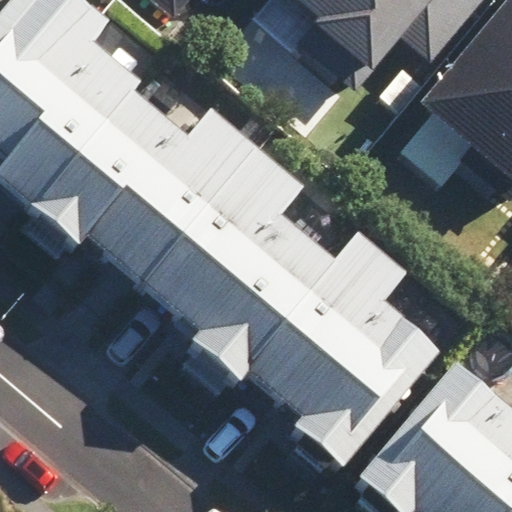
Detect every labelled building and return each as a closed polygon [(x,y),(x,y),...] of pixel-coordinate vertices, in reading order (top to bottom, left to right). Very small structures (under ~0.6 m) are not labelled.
[(85,36),(41,0),(12,0),(0,15),(0,228),(49,269),(61,254),(100,286),(80,309),(154,371),(162,362),(178,375),(173,381),(211,412),(221,401),(271,442),(264,450),(317,494),(425,364),(372,320),(386,302),(327,253),(308,275),(260,235),(282,208),(186,128),(164,155),(110,110),(120,99),(68,56),(85,36)] [(133,0),(167,28),(191,0),(133,0)] [(258,0),(254,6),(260,11),(235,41),(274,71),(286,55),(342,99),(420,0),(258,0)] [(511,0),(501,0),(417,94),(395,74),(371,101),(413,138),(389,164),(430,200),(454,173),(500,214),(511,199),(511,0)] [(482,423),(432,379),(327,498),(343,511),(511,511),(511,398),(507,395),(482,423)]
